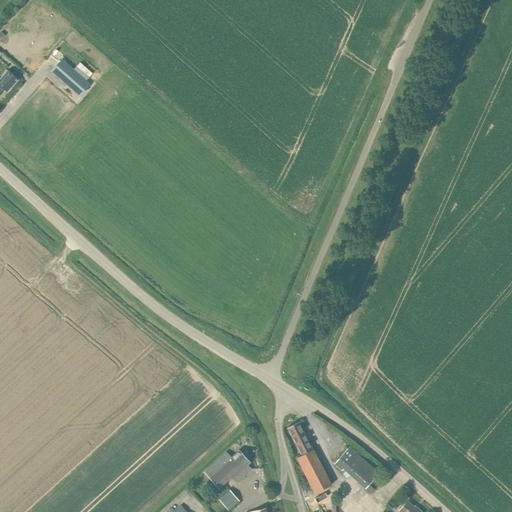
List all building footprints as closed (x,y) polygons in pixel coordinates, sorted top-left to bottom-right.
[(79,96),(90,84),(62,60),(52,71),(79,96)] [(0,78),(0,92),(4,89),(7,92),(18,79),(7,70),(0,78)] [(297,422),(288,428),(289,430),(301,455),(311,449),(297,422)] [(378,474),(348,447),(333,464),(341,471),(342,469),(364,489),(378,474)] [(330,484),(312,449),(301,455),(296,457),(313,491),(330,484)] [(250,463),(239,450),(231,457),(226,452),(204,473),(219,488),(225,482),(231,477),(237,482),(251,469),(247,465),(250,463)] [(228,510),(239,500),(229,489),(218,499),(228,510)] [(414,507),(407,501),(399,511),(400,511),(422,511),(415,506),(414,507)]
